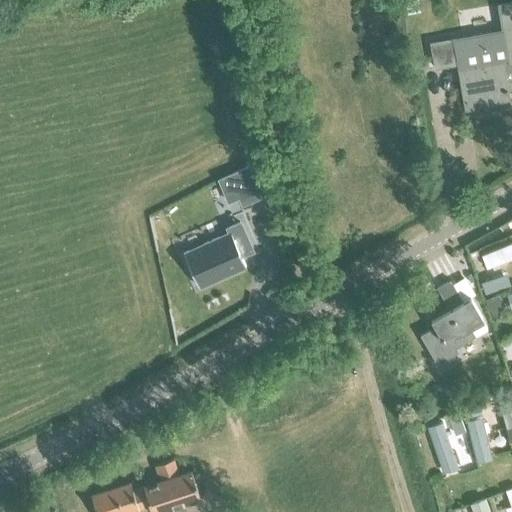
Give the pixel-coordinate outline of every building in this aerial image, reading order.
[(418,0),(403,0),(405,11),(420,9),(418,0)] [(502,32),(453,40),(457,65),(458,69),(465,109),(508,102),(505,88),(511,86),(511,3),(497,6),(502,32)] [(453,40),(430,44),(434,69),(457,65),(453,40)] [(256,162),(229,174),(242,205),(269,193),(262,178),(256,162)] [(234,196),(226,176),(214,181),(223,201),(234,196)] [(180,245),(179,245),(191,274),(190,274),(192,279),(193,278),(197,286),(245,265),(240,254),(251,249),(239,222),(228,227),(227,224),(225,224),(229,232),(184,252),(180,245)] [(495,230),(486,235),(489,239),(497,234),(495,230)] [(511,240),(483,253),(488,266),(511,256),(511,240)] [(461,329),(482,317),(471,298),(462,302),(449,280),(437,288),(450,309),(435,318),(435,326),(420,335),(435,360),(468,340),(461,329)] [(492,280),(481,284),(486,295),(496,291),(492,280)] [(496,294),(485,297),(491,315),(497,313),(495,305),(499,304),(496,294)] [(433,386),(428,400),(448,408),(453,394),(433,386)] [(511,398),(499,402),(511,442),(511,441),(511,398)] [(478,405),(461,409),(463,418),(481,413),(478,405)] [(459,414),(449,418),(455,433),(465,430),(459,414)] [(483,416),(467,420),(479,460),(494,456),(483,416)] [(444,472),(459,467),(443,420),(428,425),(444,472)] [(155,465),(160,481),(132,490),(130,483),(90,496),(95,511),(133,511),(139,510),(149,507),(150,511),(151,511),(199,497),(190,471),(177,476),(172,460),(155,465)] [(492,511),(486,495),(471,500),(475,511),(492,511)]
